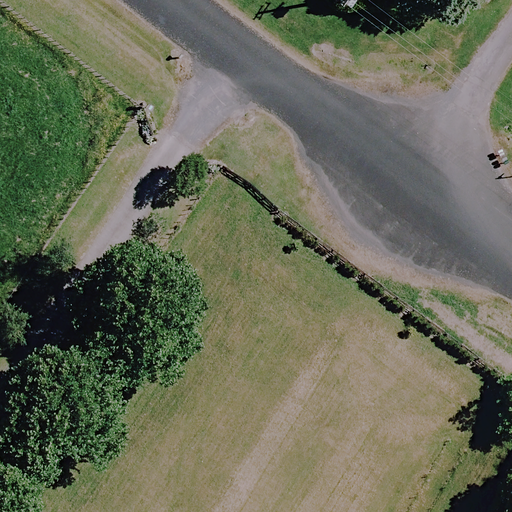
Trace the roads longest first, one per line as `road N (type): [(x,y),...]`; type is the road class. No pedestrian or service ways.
road 1 (unclassified): [(419,188),(168,0)]
road 2 (unclassified): [(511,53),(419,188)]
